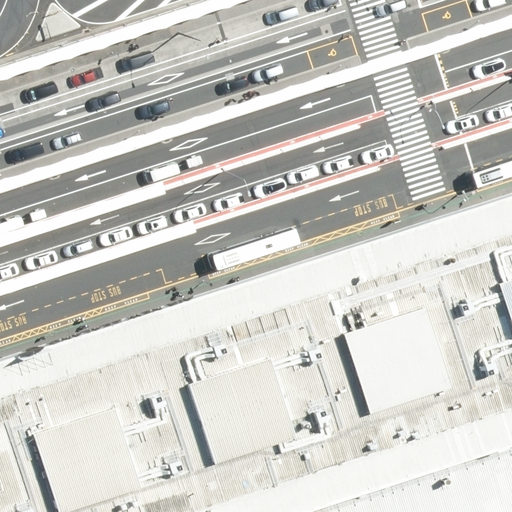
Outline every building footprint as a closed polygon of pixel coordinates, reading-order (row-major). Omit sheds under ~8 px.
[(191,0),(0,62),(0,76),(235,0),(191,0)] [(511,5),(0,174),(0,189),(511,21),(511,5)] [(160,175),(0,225),(0,238),(164,186),(160,175)] [(511,511),(511,190),(436,214),(0,349),(0,511),(511,511)] [(192,214),(0,274),(0,287),(195,225),(192,214)]
